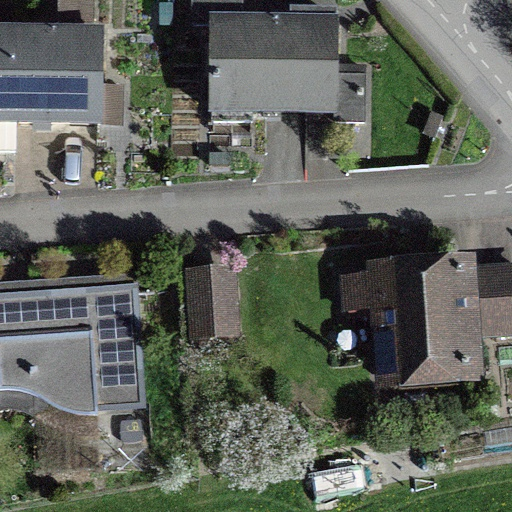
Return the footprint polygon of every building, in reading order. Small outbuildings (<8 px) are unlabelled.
[(332,75),(332,25),(289,25),(289,31),(241,31),(241,10),(190,10),(190,38),(207,38),(207,130),(364,130),(364,75),(332,75)] [(99,44),(0,43),(0,138),(120,139),(120,105),(98,105),(99,44)] [(511,351),(511,280),(476,283),(474,267),(371,274),(372,290),(344,292),(346,325),(374,323),(380,403),(484,396),(481,354),(511,351)] [(239,351),(233,284),(187,289),(193,356),(239,351)] [(92,426),(141,424),(133,293),(0,302),(0,427),(18,426),(65,451),(94,450),(92,426)]
